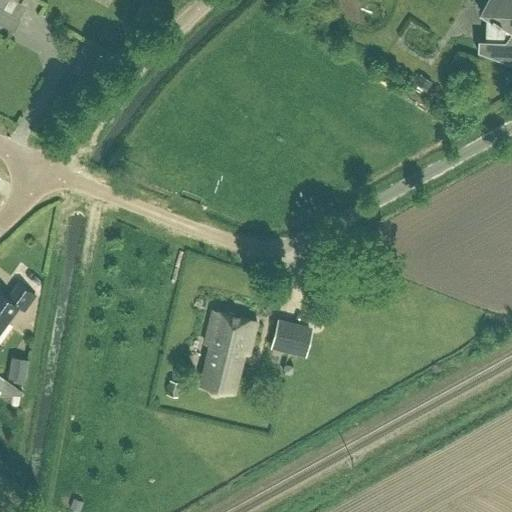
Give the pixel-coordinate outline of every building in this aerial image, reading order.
[(0,14),(0,26),(15,33),(30,0),(0,0),(0,6),(3,8),(0,14)] [(511,0),(481,0),(476,8),(495,20),(494,38),(476,38),(475,50),(509,64),(511,59),(511,0)] [(35,294),(18,283),(7,298),(0,292),(0,331),(18,306),(24,310),(35,294)] [(255,319),(211,309),(204,340),(209,341),(200,384),(233,391),(242,350),(248,351),(255,319)] [(305,355),(305,354),(309,338),(311,331),(276,323),(270,347),(305,355)] [(16,358),(17,378),(30,377),(29,357),(16,358)] [(178,381),(167,379),(164,393),(175,396),(178,381)]
